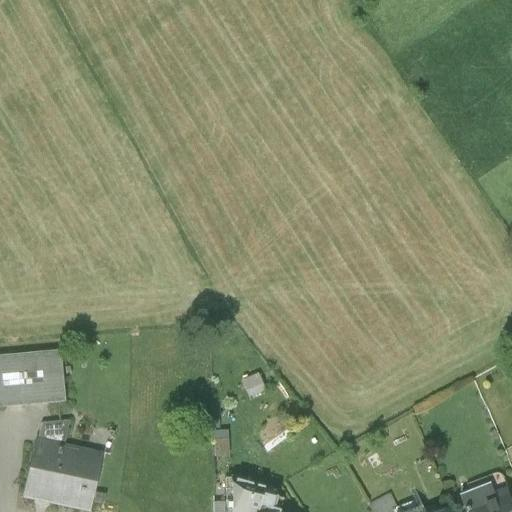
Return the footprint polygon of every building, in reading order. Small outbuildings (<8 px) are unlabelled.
[(60,352),(60,354),(74,353),(72,339),(59,340),(60,352)] [(60,352),(0,356),(0,408),(65,402),(60,354),(60,352)] [(257,375),(242,381),(249,396),(264,390),(257,375)] [(45,423),(41,441),(64,446),(70,421),(45,423)] [(64,446),(41,441),(29,493),(92,507),(103,455),(64,446)] [(228,457),(227,441),(212,441),(213,458),(228,457)] [(275,482),(231,477),(228,506),(271,511),(275,482)] [(488,485),(460,496),(466,511),(511,511),(511,503),(507,490),(493,496),(488,485)]
